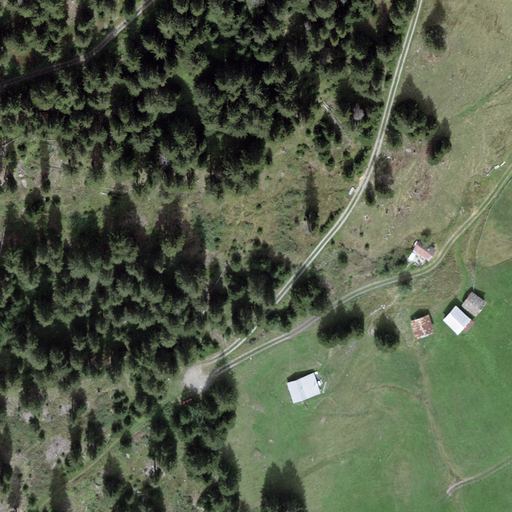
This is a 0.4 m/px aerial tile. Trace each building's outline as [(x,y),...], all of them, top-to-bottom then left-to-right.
[(421,239),(413,250),(429,261),(437,250),(421,239)] [(471,291),(463,304),(478,314),(486,301),(471,291)] [(455,305),(442,320),(458,335),(471,321),(455,305)] [(436,331),(429,314),(412,322),(418,338),(436,331)] [(313,374),(286,384),(294,404),(320,394),(313,374)]
